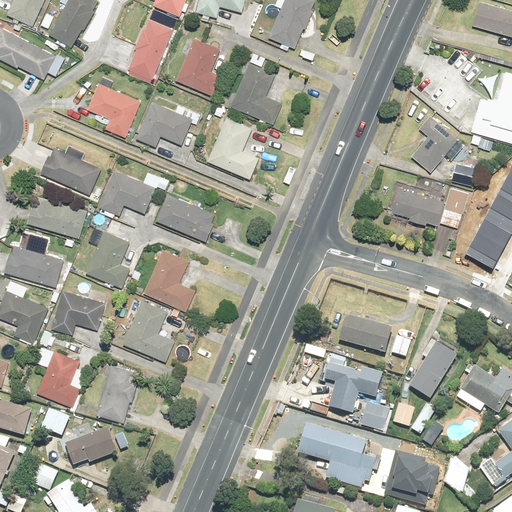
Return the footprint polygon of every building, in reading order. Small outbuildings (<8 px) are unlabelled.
[(32,22),(42,0),(9,0),(5,10),(32,22)] [(98,0),(64,0),(47,31),(72,45),(98,0)] [(179,12),(184,0),(150,0),(151,1),(179,12)] [(241,0),(197,0),(195,9),(217,15),(220,4),(240,9),(241,0)] [(275,0),(275,3),(279,4),(267,34),(293,44),(301,23),(305,25),(312,8),(309,7),(311,0),(275,0)] [(511,35),(511,8),(481,1),(475,26),(511,35)] [(52,14),(44,10),(39,22),(47,25),(52,14)] [(159,73),(154,71),(172,26),(147,16),(143,26),(141,25),(133,45),(136,46),(125,72),(154,84),(159,73)] [(53,53),(0,25),(0,24),(0,54),(40,76),(53,53)] [(220,44),(194,34),(175,76),(210,91),(218,72),(209,68),(220,44)] [(273,70),(260,65),(264,54),(244,46),(242,51),(250,54),(231,103),(274,120),(281,100),(264,94),(273,70)] [(490,101),(482,99),(474,132),(511,142),(511,73),(502,70),(494,99),(491,98),(490,101)] [(139,98),(98,80),(86,106),(108,116),(105,124),(124,133),(139,98)] [(295,98),(287,94),(279,114),(287,117),(295,98)] [(174,108),(151,98),(135,134),(155,142),(159,134),(177,142),(189,116),(195,119),(198,112),(177,103),(174,108)] [(250,125),(225,114),(207,158),(248,175),(257,154),(241,147),(250,125)] [(467,145),(461,139),(432,114),(421,129),(430,136),(413,156),(433,173),(448,155),(454,160),(467,145)] [(48,144),(37,171),(87,191),(98,164),(48,144)] [(455,163),(453,181),(476,184),(478,166),(455,163)] [(143,180),(113,167),(98,203),(117,211),(121,201),(143,210),(154,184),(162,188),(167,176),(148,168),(143,180)] [(511,171),(472,248),(496,261),(511,229),(511,171)] [(452,187),(448,201),(442,222),(462,227),(472,193),(452,187)] [(26,223),(66,232),(64,241),(72,243),(74,234),(79,235),(87,201),(34,189),(26,223)] [(400,189),(394,213),(412,218),(411,221),(428,226),(429,223),(441,226),(442,222),(448,202),(400,189)] [(204,238),(207,232),(219,237),(223,228),(211,223),(216,211),(166,190),(155,217),(204,238)] [(129,239),(103,228),(86,270),(120,283),(128,264),(120,260),(129,239)] [(11,242),(3,270),(54,286),(63,258),(11,242)] [(187,257),(161,246),(142,288),(185,307),(194,288),(177,281),(187,257)] [(27,286),(9,278),(0,299),(0,317),(16,324),(11,335),(33,344),(49,306),(24,295),(27,286)] [(103,300),(63,287),(50,325),(71,332),(76,320),(94,326),(103,300)] [(166,309),(141,298),(123,340),(164,358),(173,338),(156,331),(166,309)] [(395,326),(349,314),(342,341),(387,354),(395,326)] [(413,342),(397,337),(393,354),(409,358),(413,342)] [(460,356),(439,343),(434,340),(424,357),(429,360),(413,386),(434,399),(460,356)] [(79,359),(40,344),(34,358),(45,362),(36,388),(70,401),(83,366),(77,364),(79,359)] [(136,369),(110,362),(96,411),(122,418),(136,369)] [(364,371),(359,370),(331,364),(328,380),(338,382),(331,408),(356,414),(361,393),(379,398),(385,374),(364,369),(364,371)] [(465,373),(471,377),(459,398),(484,413),(487,407),(502,416),(509,404),(511,405),(511,375),(505,372),(494,365),(488,373),(478,367),(476,368),(470,365),(465,373)] [(420,401),(410,398),(407,406),(401,404),(396,423),(413,428),(420,401)] [(0,400),(0,425),(23,433),(30,410),(0,400)] [(392,408),(370,403),(365,421),(387,427),(392,408)] [(440,410),(430,404),(415,429),(425,435),(440,410)] [(70,415),(48,407),(40,426),(63,435),(70,415)] [(511,477),(511,417),(504,423),(507,428),(500,433),(511,449),(511,452),(496,464),(492,458),(481,466),(497,489),(511,477)] [(368,442),(307,424),(299,453),(332,462),(327,479),(362,489),(364,482),(372,484),(378,461),(364,457),(368,442)] [(116,449),(107,425),(63,441),(72,465),(116,449)] [(8,439),(0,434),(0,481),(15,450),(5,446),(8,439)] [(449,454),(431,449),(428,462),(445,467),(449,454)] [(393,473),(387,492),(424,503),(428,490),(432,491),(438,470),(397,458),(394,468),(400,470),(398,474),(393,473)] [(57,468),(37,460),(29,479),(49,487),(57,468)] [(94,511),(71,475),(47,491),(60,511),(94,511)] [(336,511),(320,507),(323,499),(309,495),(306,503),(302,502),(299,511),(336,511)]
